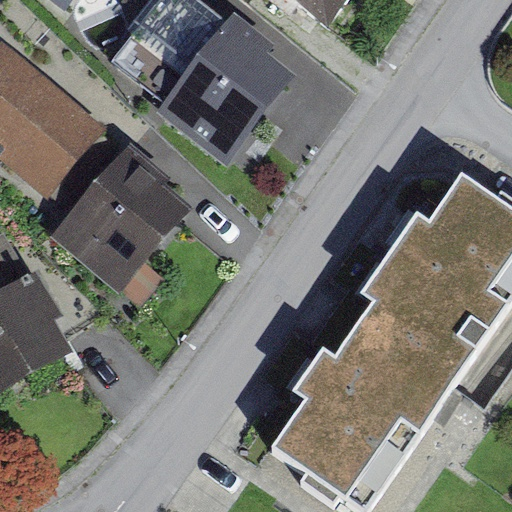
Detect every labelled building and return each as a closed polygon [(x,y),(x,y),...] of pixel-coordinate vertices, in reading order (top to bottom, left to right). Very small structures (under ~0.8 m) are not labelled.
[(357,0),(284,0),(330,35),(357,0)] [(300,83),(270,60),(279,48),(238,16),(162,115),(233,170),(300,83)] [(0,156),(54,202),(113,132),(8,44),(0,53),(0,156)] [(126,298),(197,213),(175,195),(177,192),(170,186),(175,181),(134,147),(56,240),(126,298)] [(372,511),(511,306),(511,217),(459,182),(428,230),(412,219),(358,300),(373,310),(335,366),(318,355),(289,398),(303,407),(271,455),(354,511),(372,511)] [(0,403),(76,358),(57,326),(66,321),(38,274),(34,276),(8,232),(0,237),(0,403)]
